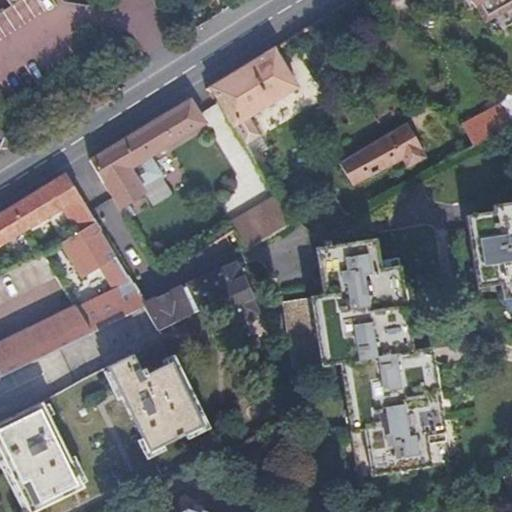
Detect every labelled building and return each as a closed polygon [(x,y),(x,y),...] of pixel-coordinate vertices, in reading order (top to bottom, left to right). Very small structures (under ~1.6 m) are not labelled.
[(6,0),(14,11),(31,0),(6,0)] [(511,0),(475,0),(490,23),(511,9),(511,0)] [(274,50),(210,88),(233,126),(245,146),(259,137),(247,118),(298,88),(274,50)] [(467,124),(477,144),(511,127),(503,113),(495,97),(484,103),(490,113),(467,124)] [(138,132),(91,161),(108,189),(162,278),(187,262),(128,169),(202,123),(189,102),(138,132)] [(511,108),(503,113),(511,127),(511,108)] [(409,124),(341,164),(357,188),(405,159),(409,167),(426,158),(423,154),(426,153),(409,124)] [(266,150),(259,138),(245,146),(253,158),(266,150)] [(167,179),(210,248),(234,233),(234,232),(255,218),(213,151),(167,179)] [(58,230),(50,217),(63,210),(91,258),(85,262),(71,239),(61,245),(79,277),(97,267),(109,287),(118,282),(122,288),(78,310),(76,304),(0,341),(0,378),(144,306),(146,305),(66,176),(33,196),(0,215),(0,247),(3,246),(11,259),(58,230)] [(493,213),(466,217),(476,289),(500,285),(502,301),(511,299),(511,202),(492,205),(493,213)] [(234,232),(234,233),(245,251),(291,222),(280,203),(255,218),(234,232)] [(281,301),(274,311),(282,361),(294,369),(335,362),(353,480),(380,475),(381,482),(401,479),(401,472),(439,467),(420,350),(401,353),(390,273),(376,275),(371,240),(319,247),(326,294),(281,301)] [(146,305),(144,306),(157,328),(223,299),(234,322),(254,312),(232,265),(146,305)] [(160,341),(107,367),(150,454),(203,428),(160,341)] [(41,404),(0,423),(0,455),(27,511),(34,511),(82,489),(41,404)]
